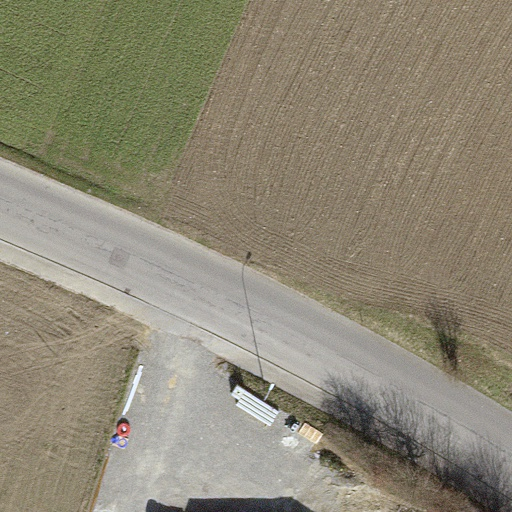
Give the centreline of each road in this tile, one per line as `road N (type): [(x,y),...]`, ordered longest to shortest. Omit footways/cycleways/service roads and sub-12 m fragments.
road 1 (residential): [(511,455),(186,284),(0,203)]
road 2 (track): [(186,284),(108,511)]
